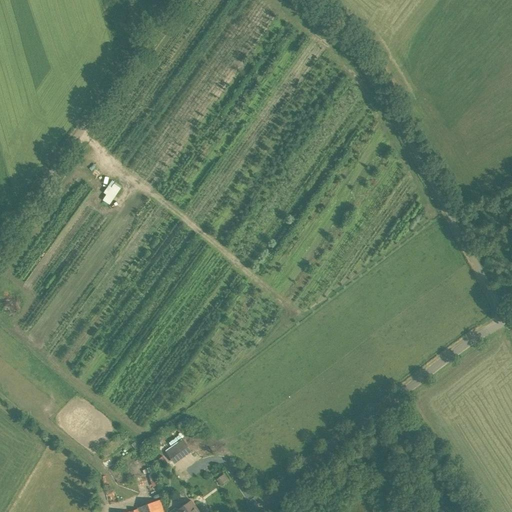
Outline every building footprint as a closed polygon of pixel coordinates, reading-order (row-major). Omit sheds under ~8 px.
[(174,464),(192,452),(183,439),(165,452),(174,464)] [(150,467),(141,470),(143,475),(151,472),(150,467)] [(222,486),(228,481),(223,474),(217,479),(222,486)] [(164,511),(160,500),(138,508),(138,509),(130,511),(128,511),(164,511)] [(199,511),(191,500),(182,507),(180,505),(171,511),(199,511)]
